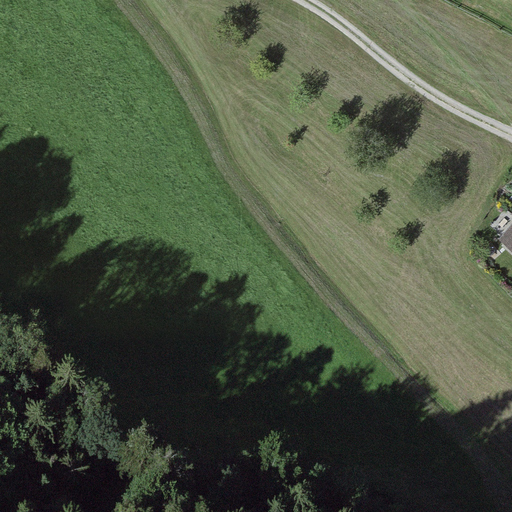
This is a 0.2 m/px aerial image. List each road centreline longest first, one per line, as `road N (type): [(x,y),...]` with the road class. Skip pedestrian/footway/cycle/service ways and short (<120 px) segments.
road 1 (track): [(302,0),(463,115),(511,137)]
road 2 (track): [(400,0),(511,120)]
